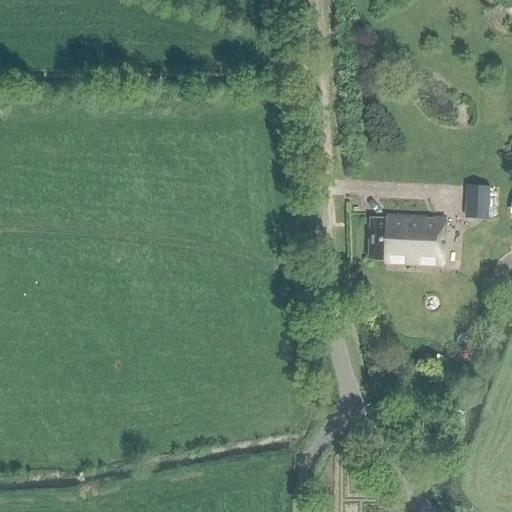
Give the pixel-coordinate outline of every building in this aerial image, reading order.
[(503,4),(503,10),(506,14),(511,13),(511,0),(507,0),(503,4)] [(508,143),(511,113),(511,101),(486,98),(480,139),(508,143)] [(439,195),(463,196),(463,185),(440,185),(439,195)] [(488,220),(489,188),(469,187),(467,219),(488,220)] [(386,217),(386,221),(371,220),(369,259),(384,260),(384,263),(443,266),(445,220),(386,217)]
